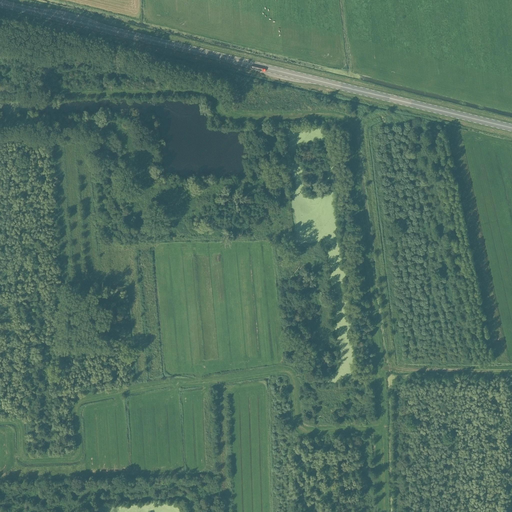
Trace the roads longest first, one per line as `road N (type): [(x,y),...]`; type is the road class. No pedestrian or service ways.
road 1 (primary): [(0,3),(511,128)]
road 2 (track): [(511,370),(380,369)]
